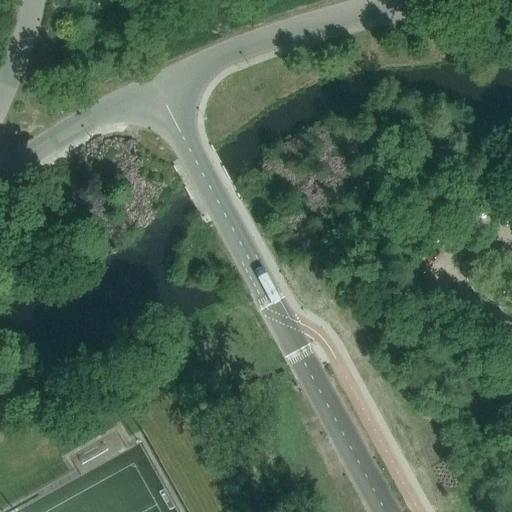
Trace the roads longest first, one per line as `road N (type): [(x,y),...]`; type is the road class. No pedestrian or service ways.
road 1 (residential): [(382,511),(217,206)]
road 2 (unclassified): [(150,85),(402,0)]
road 3 (unclassified): [(0,172),(150,85)]
road 4 (unclassified): [(217,206),(150,85)]
